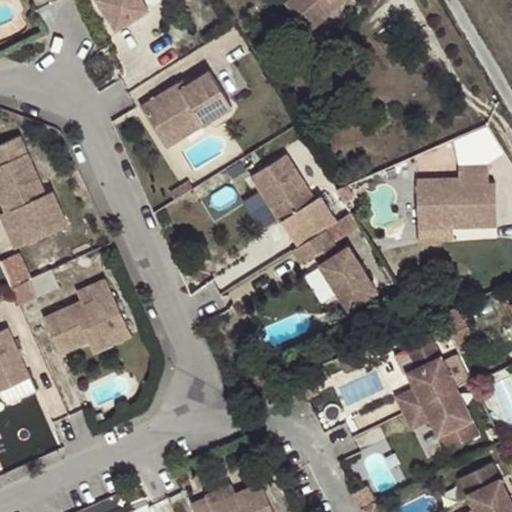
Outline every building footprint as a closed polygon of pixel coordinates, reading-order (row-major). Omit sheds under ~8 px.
[(97,0),(111,21),(144,1),(143,0),(97,0)] [(313,30),(339,5),(332,0),(286,0),(286,1),(313,30)] [(177,82),(140,104),(160,136),(197,115),(201,123),(234,104),(213,69),(188,84),(181,88),(177,82)] [(177,82),(181,88),(188,84),(184,78),(177,82)] [(197,115),(160,136),(164,144),(201,123),(197,115)] [(16,134),(0,141),(0,199),(6,211),(6,212),(13,209),(28,243),(68,225),(52,191),(45,194),(16,134)] [(282,150),(247,172),(279,220),(313,198),(282,150)] [(459,178),(417,178),(417,221),(452,221),(452,227),(496,227),(496,183),(489,183),(488,164),(459,165),(459,178)] [(6,211),(2,213),(18,248),(28,243),(13,209),(6,212),(6,211)] [(324,229),(292,248),(300,261),(313,253),(332,241),(324,229)] [(313,253),(318,261),(337,249),(332,241),(313,253)] [(337,249),(318,261),(346,308),(375,289),(347,242),(337,249)] [(18,253),(5,260),(14,276),(27,269),(18,253)] [(118,339),(134,331),(109,274),(90,282),(96,297),(88,301),(79,306),(69,304),(45,315),(62,351),(92,337),(106,330),(115,332),(118,339)] [(38,293),(29,276),(14,283),(23,301),(38,293)] [(85,297),(69,304),(79,306),(88,301),(85,297)] [(463,302),(440,312),(448,327),(466,318),(469,317),(463,302)] [(466,318),(448,327),(460,353),(479,345),(466,318)] [(0,390),(33,377),(11,326),(0,330),(0,390)] [(97,348),(118,339),(115,332),(106,330),(92,337),(97,348)] [(406,411),(456,387),(434,341),(411,351),(419,368),(410,372),(417,387),(399,396),(406,411)] [(511,371),(491,380),(511,425),(511,424),(511,371)] [(456,387),(406,411),(413,428),(432,420),(439,435),(449,430),(457,447),(480,435),(456,387)] [(449,430),(439,435),(447,451),(457,447),(449,430)] [(509,511),(511,511),(511,502),(493,462),(470,474),(477,490),(468,494),(476,510),(470,511),(509,511)] [(468,494),(477,490),(470,474),(460,478),(468,494)] [(207,493),(190,500),(195,511),(274,511),(261,480),(211,502),(207,493)]
